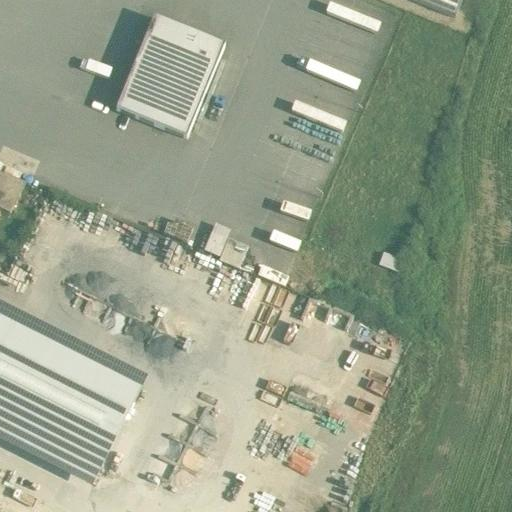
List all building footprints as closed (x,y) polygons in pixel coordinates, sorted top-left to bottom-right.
[(462,0),(404,0),(454,20),(462,0)] [(224,49),(154,20),(116,112),(186,141),(224,49)] [(25,186),(0,175),(0,202),(13,209),(25,186)] [(0,202),(0,211),(9,217),(13,209),(0,202)] [(146,384),(81,352),(0,311),(0,442),(93,490),(146,384)]
